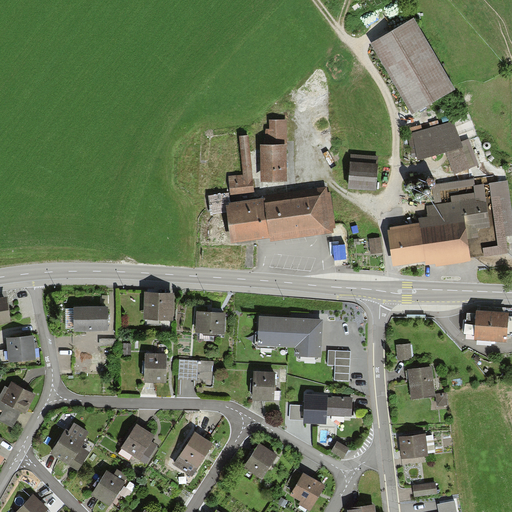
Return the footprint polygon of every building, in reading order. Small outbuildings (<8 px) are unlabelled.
[(412,26),(372,48),(412,117),(451,94),(412,26)] [(284,123),(271,123),(271,131),(266,131),(267,144),(259,144),(260,183),(286,182),(284,123)] [(451,123),(405,138),(414,163),(446,153),(453,175),(467,170),(451,123)] [(245,138),(236,139),(240,177),(228,178),(230,194),(250,192),(245,138)] [(375,160),(348,158),(346,191),(372,193),(375,160)] [(230,203),(228,203),(229,205),(226,205),(227,212),(231,243),(270,238),(271,242),(334,233),(333,228),(336,228),(331,192),(328,193),(327,187),(265,195),(266,198),(230,203)] [(228,203),(230,203),(229,193),(208,196),(211,215),(227,212),(226,205),(229,205),(228,203)] [(430,226),(387,232),(393,271),(464,261),(460,228),(485,224),(482,200),(427,208),(430,226)] [(496,200),(490,201),(496,247),(483,249),(484,256),(504,254),(496,200)] [(378,241),(367,242),(369,255),(379,254),(378,241)] [(168,296),(146,296),(146,323),(168,323),(168,296)] [(103,308),(72,309),(73,330),(104,329),(103,308)] [(222,312),(196,311),(195,330),(221,332),(222,312)] [(511,314),(468,312),(467,334),(511,336),(511,314)] [(320,360),(323,321),(257,318),(255,347),(298,350),(298,359),(320,360)] [(30,336),(6,338),(7,361),(32,360),(30,336)] [(114,339),(99,340),(100,347),(114,347),(114,339)] [(408,346),(395,347),(396,361),(409,360),(408,346)] [(165,353),(145,353),(144,379),(165,379),(165,353)] [(351,382),(352,354),(329,353),(329,366),(336,366),(335,381),(351,382)] [(211,363),(177,362),(177,380),(196,380),(196,373),(211,373),(211,363)] [(429,366),(406,369),(409,397),(433,394),(429,366)] [(273,373),(252,373),(252,400),(273,400),(273,373)] [(35,395),(9,381),(0,397),(0,409),(3,411),(0,416),(0,422),(11,428),(20,412),(24,415),(35,395)] [(444,394),(434,395),(434,406),(445,405),(444,394)] [(350,400),(304,396),(302,424),(322,426),(323,412),(349,414),(350,400)] [(68,411),(51,418),(54,424),(71,418),(68,411)] [(72,425),(52,459),(74,472),(85,452),(79,448),(87,434),(72,425)] [(152,437),(134,427),(120,450),(143,464),(154,445),(149,442),(152,437)] [(211,445),(194,435),(179,458),(196,468),(211,445)] [(423,437),(399,439),(401,460),(425,458),(423,437)] [(272,457),(256,447),(243,468),(260,478),(272,457)] [(120,484),(106,475),(92,497),(107,506),(120,484)] [(323,485),(304,476),(295,493),(314,503),(323,485)] [(433,485),(411,487),(412,497),(434,494),(433,485)] [(42,511),(45,509),(30,496),(15,511),(42,511)] [(456,511),(454,500),(440,503),(441,511),(456,511)]
